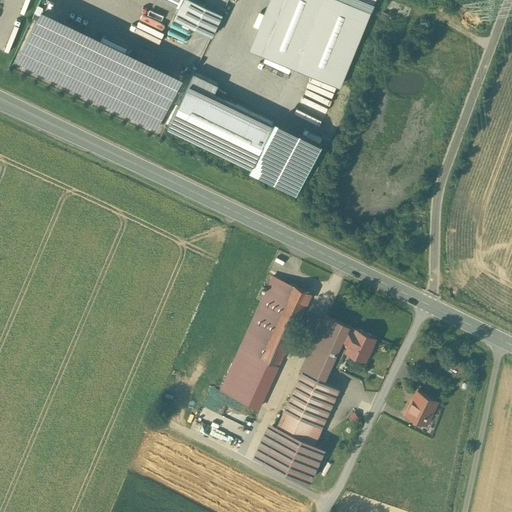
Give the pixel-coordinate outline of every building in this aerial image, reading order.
[(162,0),(180,8),(183,0),(162,0)] [(222,16),(188,0),(183,0),(180,8),(174,19),(212,37),(222,16)] [(340,87),(371,8),(349,0),(271,0),(251,52),(340,87)] [(349,0),(371,8),(374,0),(349,0)] [(183,73),(42,6),(40,9),(42,10),(35,23),(34,23),(15,61),(156,128),(183,73)] [(227,93),(216,88),(218,83),(193,71),(167,126),(251,166),(273,122),(225,98),(227,93)] [(323,147),(273,122),(251,166),(248,173),(297,198),(323,147)] [(273,276),(220,390),(257,408),(310,292),(278,278),(277,278),(273,276)] [(355,329),(325,315),(306,356),(329,366),(341,340),(349,343),(355,329)] [(375,336),(356,328),(355,329),(349,343),(346,350),(364,358),(375,336)] [(341,340),(329,366),(330,364),(336,367),(338,366),(346,350),(349,343),(341,340)] [(448,354),(444,361),(455,368),(459,361),(448,354)] [(303,370),(277,426),(305,438),(330,383),(303,370)] [(417,391),(411,403),(409,402),(405,412),(413,416),(413,417),(414,417),(415,417),(426,423),(437,400),(417,391)] [(305,438),(277,426),(262,459),(308,480),(323,446),(314,442),(305,438)]
